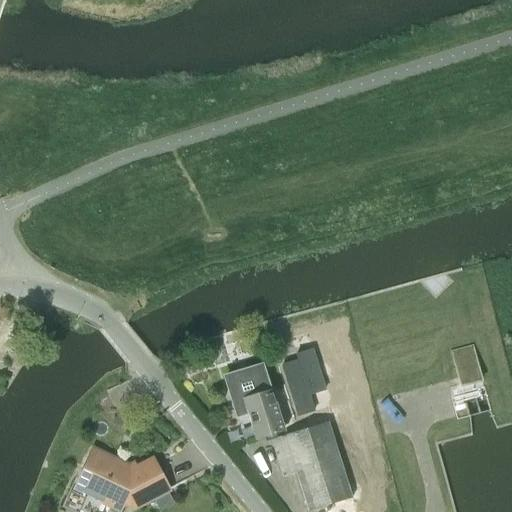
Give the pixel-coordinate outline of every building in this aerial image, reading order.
[(270,347),(297,432),(328,422),(301,337),(270,347)] [(449,351),(459,388),(482,381),(472,345),(449,351)] [(236,414),(247,410),(256,436),(280,429),(269,393),(268,393),(262,372),(234,381),(229,389),(236,414)] [(356,511),(328,422),(297,432),(270,441),(281,476),(295,471),(307,509),(324,503),(326,511),(356,511)] [(132,506),(168,487),(154,460),(134,470),(131,466),(127,468),(92,451),(79,479),(82,481),(78,488),(119,508),(122,502),(128,505),(132,504),(132,506)] [(72,490),(67,504),(78,508),(82,493),(72,490)] [(155,497),(159,507),(175,502),(171,492),(155,497)]
